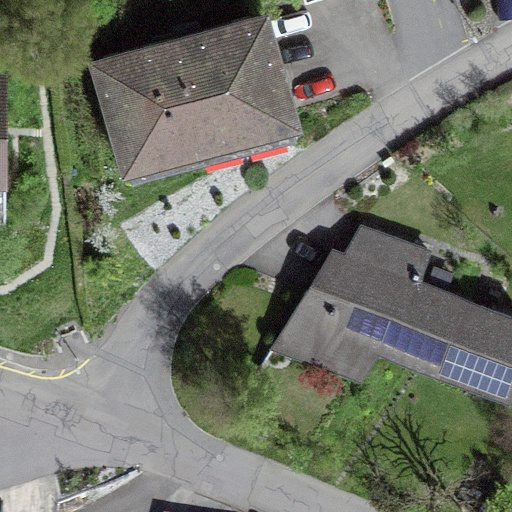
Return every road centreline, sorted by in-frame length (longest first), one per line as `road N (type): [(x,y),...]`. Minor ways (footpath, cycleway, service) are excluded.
road 1 (residential): [(105,414),(170,299),(252,223),(339,157),(511,49)]
road 2 (residential): [(105,414),(324,511)]
